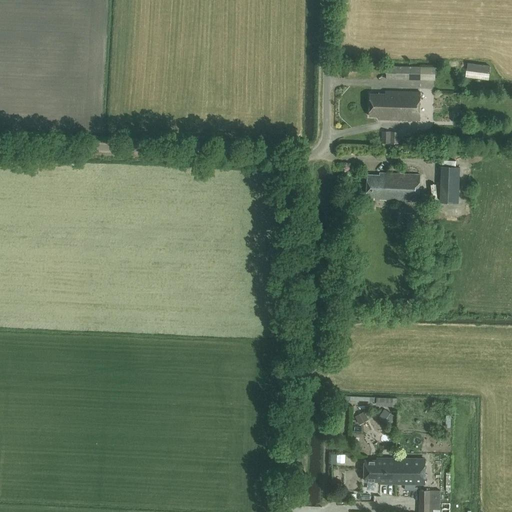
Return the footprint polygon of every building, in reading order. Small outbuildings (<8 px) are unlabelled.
[(420,80),(421,66),(386,65),(386,79),(420,80)] [(386,92),(386,93),(371,93),(371,116),(380,116),(380,120),(419,120),(420,92),(386,92)] [(383,142),(391,142),(391,131),(383,131),(383,142)] [(440,202),(459,203),(460,167),(441,166),(440,202)] [(374,197),(374,200),(418,201),(419,175),(380,172),(380,175),(367,174),(366,197),(374,197)] [(377,397),(376,406),(393,407),(393,398),(377,397)] [(362,422),(370,418),(367,410),(359,414),(362,422)] [(425,461),(377,459),(377,461),(365,461),(365,481),(381,482),(380,484),(396,484),(396,481),(403,482),(403,485),(425,485),(425,461)] [(439,511),(440,491),(420,490),(419,511),(439,511)]
